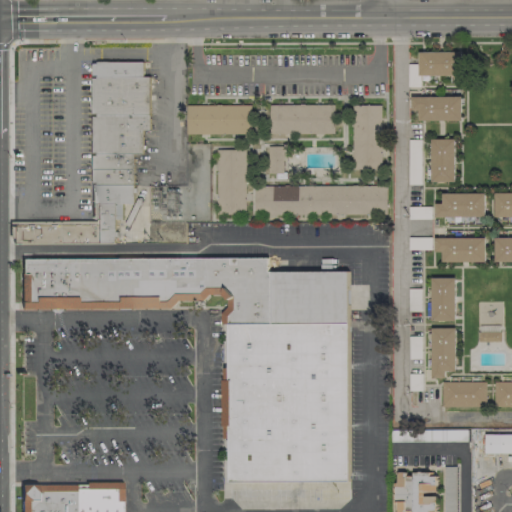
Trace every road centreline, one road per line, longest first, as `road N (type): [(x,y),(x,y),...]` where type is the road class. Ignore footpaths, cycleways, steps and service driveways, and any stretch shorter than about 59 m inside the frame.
road 1 (secondary): [(165,18),(511,16)]
road 2 (secondary): [(0,19),(165,18)]
